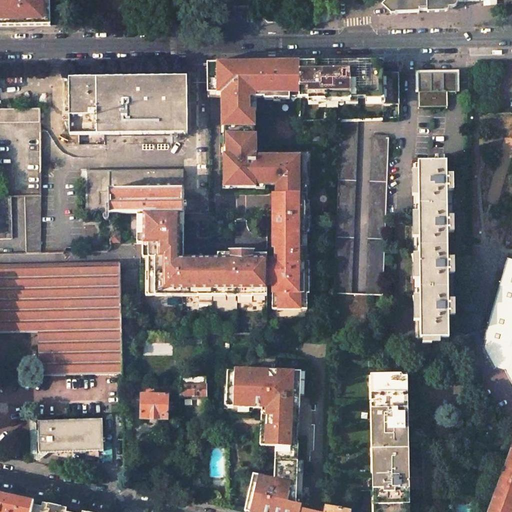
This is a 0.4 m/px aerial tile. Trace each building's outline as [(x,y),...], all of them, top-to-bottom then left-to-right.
[(0,0),(0,26),(52,26),(51,0),(0,0)] [(457,1),(456,0),(388,0),(384,5),(396,14),(419,12),(419,11),(427,10),(427,8),(440,8),(441,7),(442,6),(442,1),(457,1)] [(247,63),(237,64),(237,65),(229,65),(227,65),(226,65),(225,66),(224,67),(223,67),(222,69),(222,70),(221,71),(221,73),(222,128),(223,128),(227,128),(254,127),(254,111),(249,112),(249,99),(264,98),(264,100),(274,100),(274,99),(280,98),(280,100),(289,100),(289,98),(299,98),(299,62),(289,63),(270,63),(267,63),(247,63)] [(383,62),(299,62),(299,98),(307,98),(307,100),(350,100),(350,98),(365,98),(365,99),(383,99),(383,105),(398,105),(398,74),(383,74),(383,62)] [(418,92),(447,92),(456,92),(456,73),(418,74),(418,92)] [(187,77),(69,78),(69,135),(187,134),(187,77)] [(447,92),(418,92),(418,107),(447,107),(447,92)] [(40,109),(0,109),(0,123),(40,123),(40,109)] [(356,122),(340,122),(339,130),(336,212),(333,293),(333,294),(349,295),(356,122)] [(232,189),(256,189),(257,184),(263,184),(263,185),(265,185),(277,186),(277,195),(307,195),(307,162),(303,157),(256,158),(256,136),(255,136),(254,127),(227,128),(223,128),(223,136),(223,144),(224,164),(224,186),(232,186),(232,189)] [(389,138),(374,138),(368,295),(382,296),(388,156),(389,138)] [(434,163),(412,163),(413,261),(414,309),(414,339),(451,338),(451,316),(453,316),(454,316),(454,288),(454,260),(447,259),(447,233),(454,233),(453,205),(453,177),(447,176),(446,170),(446,163),(438,163),(438,158),(434,158),(434,163)] [(183,214),(201,214),(201,197),(184,197),(184,189),(184,170),(86,171),(86,184),(87,214),(110,214),(136,214),(183,214)] [(309,233),(309,227),(307,227),(307,210),(309,210),(309,203),(307,203),(307,195),(277,195),(275,195),(275,203),(275,205),(273,204),(272,240),(275,240),(275,248),(275,249),(275,260),(267,260),(267,284),(272,285),(272,303),(278,303),(278,308),(300,309),(300,303),(306,303),(307,294),(308,294),(309,286),(307,286),(307,284),(307,270),(308,270),(309,270),(309,263),(308,263),(307,263),(307,248),(307,233),(309,233)] [(40,196),(26,196),(26,255),(41,254),(40,196)] [(10,197),(0,197),(0,239),(11,239),(10,197)] [(143,246),(184,245),(184,244),(183,214),(136,214),(137,233),(143,233),(143,246)] [(148,259),(178,258),(178,260),(184,260),(184,248),(143,248),(143,259),(146,259),(148,259)] [(151,300),(201,300),(201,293),(215,293),(229,293),(229,300),(253,299),(253,291),(267,291),(267,284),(267,260),(267,256),(252,257),(232,257),(226,257),(226,260),(220,260),(184,260),(178,260),(178,258),(148,259),(148,278),(146,278),(146,286),(151,286),(151,300)] [(511,261),(508,261),(484,342),(487,343),(484,351),(495,371),(508,376),(511,383),(511,261)] [(77,265),(0,266),(0,333),(38,333),(39,376),(121,374),(122,374),(121,335),(120,264),(77,265)] [(253,299),(267,299),(267,291),(253,291),(253,299)] [(275,446),(274,480),(253,475),(245,511),(315,511),(311,511),(311,485),(302,485),(296,484),(297,460),(297,442),(296,442),(297,425),(298,425),(298,409),(299,396),(300,372),(254,370),(254,373),(227,372),(226,407),(253,407),(253,406),(267,406),(265,446),(275,446)] [(409,511),(407,374),(371,375),(373,511),(409,511)] [(206,377),(179,377),(179,396),(207,397),(207,395),(207,384),(206,384),(206,377)] [(171,385),(142,384),(142,395),(169,395),(171,395),(171,385)] [(142,395),(141,395),(140,419),(168,420),(169,395),(142,395)] [(265,446),(267,406),(253,406),(253,407),(253,409),(262,409),(260,446),(265,446)] [(102,420),(38,422),(39,453),(103,451),(103,443),(105,442),(105,440),(103,440),(102,420)] [(511,511),(511,444),(486,511),(511,511)] [(0,511),(32,511),(34,506),(35,502),(24,500),(13,497),(6,496),(0,494),(0,511)]
